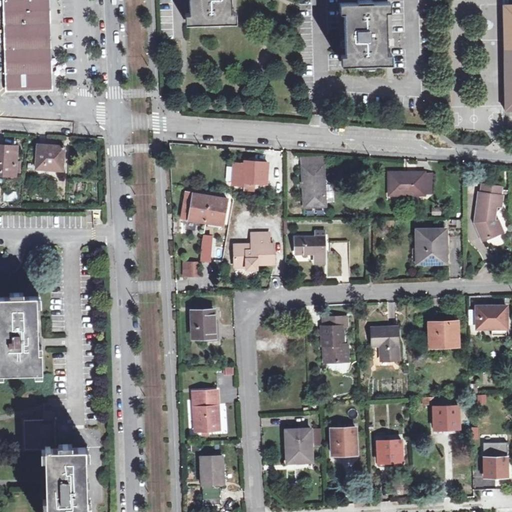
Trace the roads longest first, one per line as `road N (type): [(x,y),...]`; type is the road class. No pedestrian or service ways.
road 1 (residential): [(253,511),(245,326),(275,297),(511,289)]
road 2 (residential): [(115,117),(511,155)]
road 3 (residential): [(132,511),(115,117)]
road 4 (residential): [(511,502),(336,511)]
